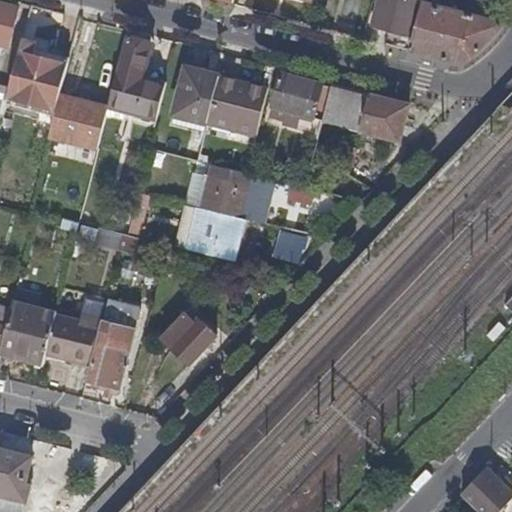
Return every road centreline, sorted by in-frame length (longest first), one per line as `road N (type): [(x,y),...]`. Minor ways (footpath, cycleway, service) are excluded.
road 1 (residential): [(496,68),(460,84),(421,79),(104,0)]
road 2 (residential): [(147,451),(0,412)]
